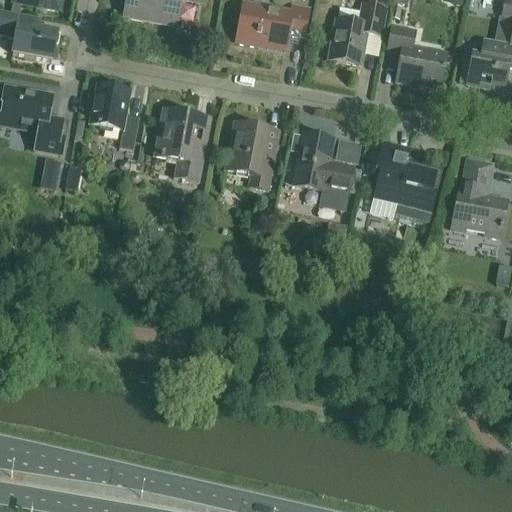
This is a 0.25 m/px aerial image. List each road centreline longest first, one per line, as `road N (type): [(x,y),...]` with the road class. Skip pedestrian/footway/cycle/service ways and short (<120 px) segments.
road 1 (residential): [(511,148),(459,140),(414,120),(77,60),(88,0)]
road 2 (secondary): [(285,511),(0,453)]
